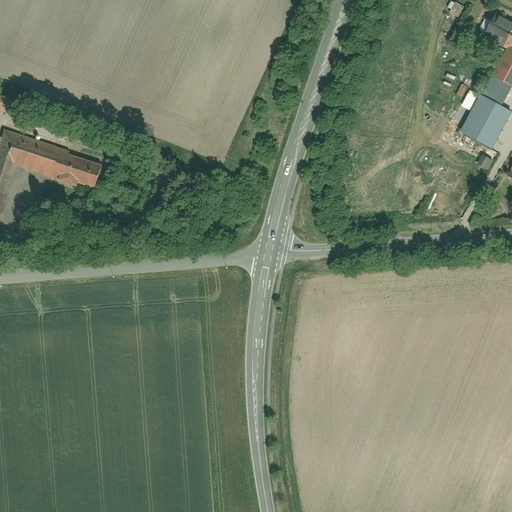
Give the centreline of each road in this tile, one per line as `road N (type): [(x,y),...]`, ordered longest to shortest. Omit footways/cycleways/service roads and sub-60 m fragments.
road 1 (residential): [(270,255),(0,278)]
road 2 (secondary): [(270,255),(348,0)]
road 3 (secondary): [(267,511),(255,369),(270,255)]
road 4 (tertiary): [(270,255),(511,237)]
